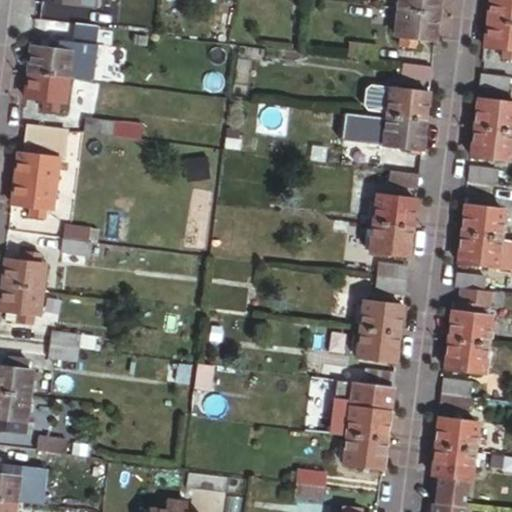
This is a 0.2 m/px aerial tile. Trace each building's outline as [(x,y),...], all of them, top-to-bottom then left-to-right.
[(436,39),(441,0),(400,0),(396,35),(402,35),(401,44),(416,46),(417,37),(436,39)] [(511,23),(511,0),(490,0),(488,20),(511,23)] [(511,23),(488,20),(485,45),(506,48),(505,58),(511,59),(511,23)] [(110,46),(112,30),(89,27),(87,44),(110,46)] [(70,76),(74,42),(54,39),(53,51),(32,48),(30,71),(70,76)] [(377,59),(378,45),(349,42),(347,55),(377,59)] [(431,80),(433,66),(402,62),(400,76),(431,80)] [(67,101),(70,76),(30,71),(26,96),(47,99),(46,109),(60,111),(61,100),(67,101)] [(509,91),(511,76),(482,73),(481,87),(509,91)] [(426,119),(429,93),(377,87),(369,93),(367,111),(388,114),(426,119)] [(511,159),(511,103),(479,100),(473,154),(511,159)] [(423,148),(426,119),(388,114),(385,143),(423,148)] [(112,137),(114,122),(85,119),(83,133),(112,137)] [(54,208),(60,158),(54,157),(55,148),(41,146),(40,155),(19,153),(13,203),(33,206),(32,215),(47,217),(48,207),(54,208)] [(497,184),(499,170),(471,166),(469,181),(497,184)] [(418,188),(420,173),(389,169),(387,184),(418,188)] [(410,254),(417,199),(378,194),(371,249),(410,254)] [(499,266),(506,210),(489,208),(490,199),(477,197),(476,206),(472,206),(466,205),(459,261),(499,266)] [(92,240),(93,226),(64,223),(63,236),(92,240)] [(90,255),(92,240),(63,236),(61,251),(90,255)] [(41,314),(47,264),(42,263),(44,254),(29,252),(28,261),(7,258),(0,309),(7,310),(6,320),(34,323),(36,313),(41,314)] [(407,280),(408,266),(377,262),(376,276),(407,280)] [(484,291),(485,277),(458,274),(456,287),(462,288),(484,291)] [(405,294),(407,280),(376,276),(374,290),(405,294)] [(485,371),(495,292),(484,291),(462,288),(459,313),(453,312),(447,367),(485,371)] [(397,360),(404,305),(365,300),(358,356),(397,360)] [(221,346),(223,327),(211,325),(209,344),(221,346)] [(79,348),(80,334),(51,331),(49,344),(79,348)] [(177,349),(178,338),(167,337),(166,348),(177,349)] [(77,362),(79,348),(49,344),(47,358),(77,362)] [(0,391),(31,395),(34,371),(28,370),(29,360),(15,358),(14,368),(0,366),(0,391)] [(394,387),(395,373),(364,369),(362,383),(394,387)] [(471,397),(473,383),(445,380),(443,394),(471,397)] [(387,437),(394,387),(362,383),(358,382),(356,403),(333,400),(329,430),(349,433),(387,437)] [(186,408),(188,389),(175,387),(173,406),(186,408)] [(28,421),(31,395),(0,391),(0,417),(8,418),(7,427),(20,429),(21,420),(28,421)] [(469,411),(471,397),(443,394),(441,407),(469,411)] [(476,451),(479,422),(440,418),(436,446),(476,451)] [(384,466),(387,437),(349,433),(345,462),(384,466)] [(65,452),(67,439),(37,435),(36,449),(65,452)] [(472,477),(476,451),(436,446),(433,473),(440,474),(437,502),(466,506),(469,477),(472,477)] [(54,471),(56,456),(26,452),(24,467),(54,471)] [(16,511),(21,477),(16,476),(17,467),(2,465),(1,474),(0,474),(0,511),(16,511)] [(325,486),(327,472),(297,468),(295,482),(325,486)] [(323,500),(325,486),(295,482),(293,496),(323,500)] [(187,510),(189,499),(169,497),(168,507),(153,506),(152,511),(201,511),(187,510)] [(437,502),(434,502),(433,511),(467,511),(468,506),(466,506),(437,502)]
